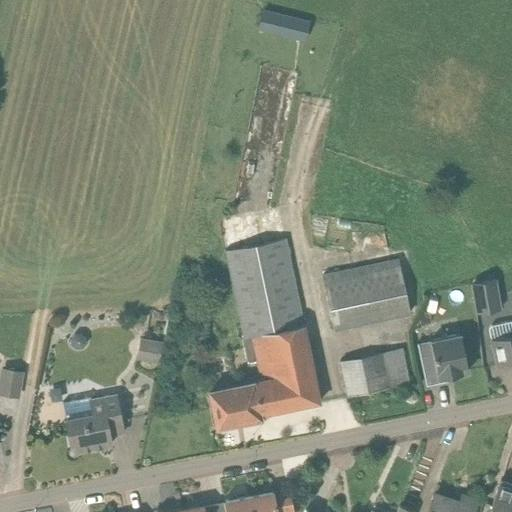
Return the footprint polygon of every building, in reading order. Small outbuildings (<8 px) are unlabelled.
[(290,37),(295,16),(261,8),(256,28),(290,37)] [(209,391),(216,427),(260,418),(260,415),(319,403),(285,239),(225,251),(243,339),(252,337),(261,380),(209,391)] [(410,313),(401,273),(399,260),(322,276),(333,329),(410,313)] [(495,279),(472,287),(475,312),(489,310),(488,299),(497,297),(495,279)] [(511,321),(490,326),(488,330),(495,367),(511,362),(511,321)] [(467,372),(459,335),(431,341),(433,353),(419,356),(425,386),(445,382),(444,377),(467,372)] [(143,340),(139,359),(158,363),(161,343),(143,340)] [(349,394),(412,381),(405,346),(342,359),(349,394)] [(1,370),(0,378),(0,393),(17,396),(21,373),(1,370)] [(76,452),(110,445),(111,445),(109,437),(122,434),(114,397),(92,402),(92,400),(62,406),(70,445),(75,444),(76,452)] [(511,511),(511,491),(498,486),(488,511),(511,511)] [(277,511),(292,509),(288,489),(273,492),(273,491),(248,496),(250,511),(277,511)] [(457,505),(432,495),(426,511),(472,511),(477,501),(461,495),(457,505)] [(223,501),(223,502),(224,511),(250,511),(248,496),(223,501)]
